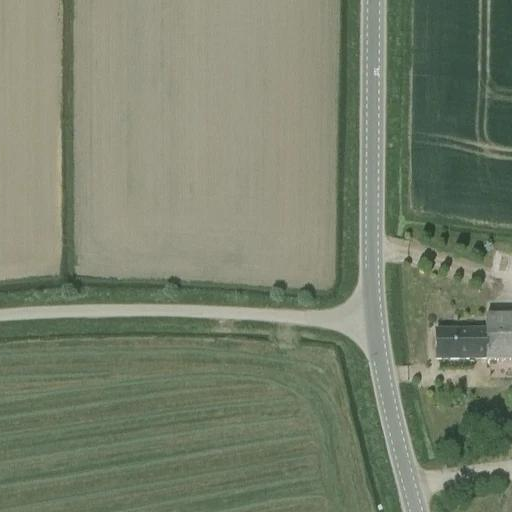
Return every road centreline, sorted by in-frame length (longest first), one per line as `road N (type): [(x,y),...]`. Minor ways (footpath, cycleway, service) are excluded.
road 1 (unclassified): [(0,318),(149,314),(372,325)]
road 2 (tertiary): [(372,325),(373,0)]
road 3 (tertiary): [(415,511),(372,325)]
